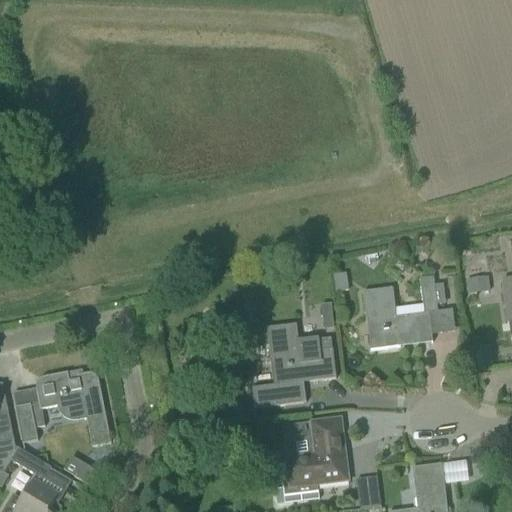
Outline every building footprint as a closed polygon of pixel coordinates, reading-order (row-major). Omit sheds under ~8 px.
[(0,183),(0,202),(7,222),(31,213),(19,177),(0,183)] [(345,275),(331,277),(334,294),(347,292),(345,275)] [(489,293),(487,278),(465,281),(467,296),(489,293)] [(511,279),(502,281),(507,325),(511,324),(511,279)] [(362,294),(369,352),(432,344),(428,315),(437,314),(433,280),(419,281),(423,315),(396,319),(392,290),(362,294)] [(331,305),(321,306),(324,331),(334,330),(331,305)] [(335,381),(332,351),(331,351),(330,340),(298,344),(296,326),(266,330),(273,387),(251,390),(253,411),(305,404),(302,381),(312,380),(313,384),(335,381)] [(57,408),(56,404),(64,402),(66,408),(66,409),(66,410),(67,411),(69,413),(71,414),(73,414),(75,414),(84,413),(92,449),(110,446),(98,383),(98,381),(96,379),(95,378),(93,377),(91,376),(89,375),(88,375),(82,376),(82,372),(43,379),(41,380),(40,380),(38,381),(37,383),(36,384),(36,385),(35,387),(35,389),(35,390),(26,392),(29,407),(15,410),(19,429),(22,446),(38,443),(35,430),(45,428),(41,412),(57,408)] [(240,404),(216,406),(218,426),(243,424),(240,404)] [(0,476),(3,476),(18,451),(15,449),(13,443),(11,431),(7,411),(0,412),(0,476)] [(286,461),(289,491),(275,493),(277,507),(319,502),(317,488),(348,484),(340,421),(287,428),(288,443),(306,441),(307,448),(313,448),(314,457),(286,461)] [(216,431),(218,446),(252,441),(250,427),(216,431)] [(12,464),(44,483),(51,470),(19,451),(12,464)] [(446,465),(448,483),(468,481),(467,463),(446,465)] [(73,479),(88,488),(97,474),(81,465),(73,479)] [(416,511),(409,511),(446,511),(441,466),(411,470),(416,511)] [(2,511),(60,511),(62,510),(54,505),(58,497),(41,487),(33,482),(21,502),(12,497),(2,511)]
